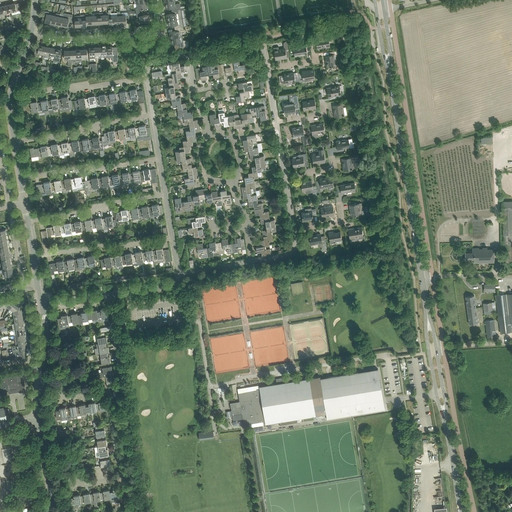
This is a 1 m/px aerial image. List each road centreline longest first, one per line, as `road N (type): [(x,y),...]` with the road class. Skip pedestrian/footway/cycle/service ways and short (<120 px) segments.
road 1 (tertiary): [(422,278),(389,67)]
road 2 (residential): [(32,30),(68,38),(155,32),(156,0)]
road 3 (residential): [(13,141),(152,114)]
road 4 (residential): [(19,176),(159,158)]
road 5 (residential): [(26,221),(164,193)]
road 6 (residential): [(32,255),(171,237)]
road 7 (residential): [(9,95),(145,78)]
